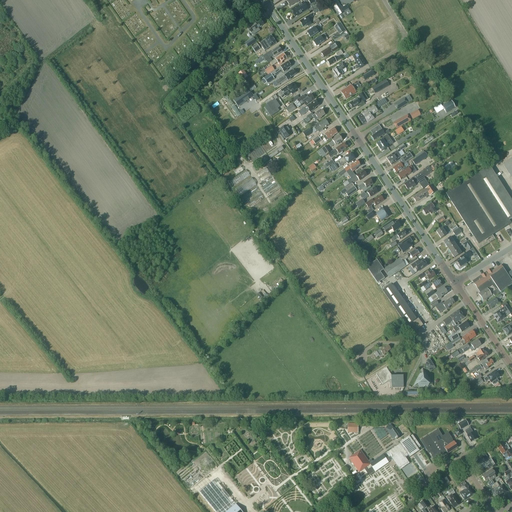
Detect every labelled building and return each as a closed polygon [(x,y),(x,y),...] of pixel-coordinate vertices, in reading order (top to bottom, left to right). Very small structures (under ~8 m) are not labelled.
[(306,10),(306,9),(307,8),(306,6),(310,4),(312,4),(315,2),(313,0),(306,0),(303,2),(295,7),(295,8),(292,11),(295,16),(299,14),(300,14),(302,13),(301,12),(302,12),(302,11),(303,11),(304,11),(306,10)] [(340,5),(335,8),(339,15),(344,12),(342,8),(340,5)] [(308,26),(311,24),(308,19),(312,17),(311,15),(307,17),(300,22),(303,27),(307,25),(308,26)] [(256,22),(254,19),(246,25),(253,35),(260,31),(258,28),(263,24),(260,20),(256,22)] [(340,35),(345,31),(340,23),(334,27),(340,35)] [(314,28),(314,27),(307,32),(310,38),(318,33),(316,30),(321,27),(319,25),(314,28)] [(316,47),(324,42),(322,39),(326,37),(324,34),(320,37),(313,42),(316,47)] [(265,51),(268,48),(270,47),(276,43),(271,36),(265,39),(263,41),(259,43),(265,51)] [(322,54),(321,55),(322,57),(323,57),(324,58),(328,55),(330,54),(330,53),(332,52),(333,52),(333,51),(333,52),(338,49),(334,43),(329,46),(330,47),(330,48),(328,49),(321,53),(322,54)] [(271,51),(268,52),(268,53),(262,56),(262,57),(264,59),(264,60),(265,60),(269,57),(273,55),(274,57),(282,52),(279,47),(271,52),(271,51)] [(340,56),(343,54),(341,50),(335,53),(337,56),(336,56),(334,57),(333,57),(327,61),(327,62),(327,63),(328,64),(329,64),(330,66),(333,64),(337,62),(336,62),(342,59),(340,56)] [(273,61),(270,63),(272,66),(278,63),(279,65),(282,63),(281,62),(286,59),(283,54),(275,59),(273,61)] [(366,65),(361,56),(354,60),(360,69),(366,65)] [(271,73),(263,78),(263,79),(266,83),(272,79),(273,77),(283,70),(284,72),(287,70),(286,69),(291,66),(290,66),(290,65),(290,64),(289,64),(288,62),(271,73)] [(337,77),(337,78),(342,74),(341,71),(346,68),(343,65),(342,62),(338,65),(339,67),(338,68),(338,67),(332,71),(335,74),(334,75),(334,76),(335,77),(336,77),(337,77)] [(242,81),(248,77),(243,70),(238,74),(242,81)] [(277,85),(282,82),(286,79),(288,81),(290,79),(290,78),(296,74),(296,73),(295,71),(293,71),(293,70),(292,71),(292,70),(284,75),(280,78),(278,80),(275,82),(277,85)] [(365,80),(374,75),(371,70),(362,75),(365,80)] [(382,82),(375,86),(379,92),(386,88),(389,86),(386,80),(382,82)] [(353,86),(352,87),(351,86),(341,92),(345,99),(356,92),(355,91),(356,90),(356,91),(361,87),(358,83),(353,86)] [(297,89),(294,85),(293,85),(292,84),(289,86),(289,85),(285,88),(278,93),(282,99),(287,95),(285,93),(288,91),(289,94),(291,93),(292,94),(296,92),(294,90),(297,89)] [(247,89),(233,99),(238,107),(253,97),(247,89)] [(303,96),(297,100),(297,101),(294,103),(298,108),(302,105),(304,103),(305,105),(314,99),(311,94),(304,98),(303,96)] [(223,98),(221,100),(223,103),(235,119),(241,115),(227,95),(223,98)] [(350,105),(349,106),(351,108),(351,107),(352,108),(357,105),(358,107),(364,103),(363,102),(366,100),(362,95),(361,96),(359,97),(357,99),(352,101),(353,102),(349,104),(350,105)] [(397,110),(408,103),(404,98),(394,105),(397,110)] [(384,99),(376,103),(379,108),(387,103),(384,99)] [(271,117),(279,111),(277,108),(280,107),(275,100),(273,102),(272,101),(267,104),(267,105),(264,107),(271,117)] [(301,116),(306,113),(306,112),(307,112),(310,112),(318,106),(315,100),(306,107),(303,109),(303,108),(298,112),(301,116)] [(446,113),(455,108),(451,101),(442,106),(446,113)] [(289,114),(296,109),(292,104),(285,109),(289,114)] [(362,113),(362,114),(358,117),(362,124),(367,121),(368,122),(374,118),(371,114),(377,110),(374,105),(362,113)] [(314,115),(312,113),(307,116),(308,117),(303,121),(305,124),(310,121),(310,120),(313,118),(316,121),(318,119),(319,119),(321,118),(325,115),(321,110),(315,114),(314,115)] [(417,110),(409,114),(413,120),(421,116),(417,110)] [(396,129),(410,120),(407,115),(393,123),(396,129)] [(329,125),(325,119),(319,123),(318,123),(314,125),(315,127),(317,131),(317,130),(319,133),(323,130),(322,129),(329,125)] [(279,130),(283,135),(286,139),(292,134),(286,125),(279,130)] [(385,134),(381,129),(379,125),(370,131),(373,134),(372,135),(373,136),(371,137),(374,141),(379,137),(385,134)] [(302,133),(305,137),(312,132),(309,128),(302,133)] [(336,132),(336,131),(335,130),(334,128),(327,133),(325,134),(325,135),(323,137),(327,142),(332,139),(331,138),(331,137),(332,137),(333,137),(333,136),(337,133),(337,132),(336,132)] [(382,140),(376,144),(381,151),(387,147),(393,144),(390,140),(389,139),(387,136),(387,135),(381,139),(382,140)] [(251,140),(253,139),(252,136),(242,143),(243,144),(245,147),(252,142),(251,140)] [(321,140),(318,136),(312,140),(315,145),(321,140)] [(337,145),(338,144),(342,141),(342,140),(342,139),(341,138),(340,138),(339,136),(332,140),(333,141),(329,144),(331,147),(335,144),(335,145),(336,145),(337,145)] [(432,137),(422,143),(423,146),(434,139),(432,137)] [(348,148),(344,143),(336,149),(335,149),(328,154),(330,157),(338,152),(339,154),(340,154),(342,153),(342,152),(348,148)] [(283,150),(281,146),(267,156),(269,159),(261,164),(262,166),(260,167),(261,169),(263,168),(272,162),(270,159),(281,151),(283,150)] [(326,155),(331,152),(327,146),(322,149),(326,155)] [(393,153),(386,158),(391,166),(398,161),(397,160),(401,157),(397,151),(393,154),(393,153)] [(354,158),(354,157),(353,156),(351,153),(344,158),(344,157),(337,162),(340,166),(347,162),(348,164),(350,162),(351,161),(355,159),(354,158)] [(410,153),(401,159),(404,163),(405,162),(405,163),(410,160),(409,159),(412,157),(410,153)] [(352,172),(354,170),(355,170),(360,166),(357,161),(349,166),(344,169),(346,172),(350,169),(352,172)] [(393,168),(396,173),(401,170),(401,171),(406,168),(403,163),(401,165),(400,164),(393,168)] [(412,169),(410,166),(397,175),(401,180),(406,176),(411,173),(412,174),(416,171),(414,168),(412,169)] [(495,240),(492,236),(510,224),(511,223),(511,201),(489,166),(445,194),(473,237),(471,238),(479,250),(489,243),(495,239),(495,240)] [(243,171),(241,167),(234,172),(236,176),(243,171)] [(266,168),(257,174),(259,178),(269,172),(266,168)] [(407,190),(412,186),(413,187),(415,186),(414,184),(417,182),(416,182),(421,178),(422,180),(421,180),(424,183),(421,185),(423,189),(428,185),(426,182),(424,179),(424,178),(423,177),(432,172),(429,168),(425,171),(424,170),(410,180),(408,180),(408,181),(409,182),(404,185),(407,190)] [(250,176),(246,170),(228,182),(231,188),(250,176)] [(366,175),(364,171),(360,173),(356,176),(355,175),(351,178),(353,181),(354,180),(355,182),(358,180),(359,181),(362,179),(362,178),(366,175)] [(272,176),(269,172),(259,179),(262,182),(272,176)] [(251,178),(235,189),(240,196),(256,185),(251,178)] [(372,184),(369,179),(363,183),(358,187),(360,190),(363,188),(365,191),(370,187),(369,186),(372,184)] [(277,184),(274,180),(262,188),(265,192),(277,184)] [(345,189),(341,192),(342,195),(347,191),(354,187),(352,183),(344,188),(345,189)] [(280,188),(277,185),(265,193),(268,197),(280,188)] [(421,192),(413,197),(416,202),(424,197),(423,195),(427,192),(429,194),(430,196),(434,193),(436,191),(432,185),(429,186),(425,189),(421,192)] [(258,187),(241,198),(247,206),(262,195),(258,187)] [(354,187),(352,188),(345,193),(348,197),(357,191),(354,187)] [(364,200),(369,196),(370,198),(373,195),(377,192),(377,191),(375,187),(374,188),(374,187),(367,192),(367,193),(365,194),(364,192),(360,195),(362,199),(363,198),(364,200)] [(434,196),(434,198),(444,192),(442,189),(433,195),(434,196)] [(372,199),(365,204),(368,208),(374,204),(376,206),(384,200),(380,195),(372,201),(372,199)] [(358,208),(365,203),(362,199),(355,204),(358,208)] [(423,211),(423,212),(424,214),(425,214),(426,215),(430,212),(431,214),(436,211),(433,205),(436,203),(435,201),(431,204),(431,203),(426,206),(427,207),(422,210),(423,211)] [(381,221),(382,220),(385,218),(385,219),(390,215),(385,207),(380,210),(380,211),(376,213),(381,221)] [(369,220),(375,216),(372,212),(366,216),(369,220)] [(446,220),(444,216),(443,217),(436,221),(439,224),(445,220),(445,221),(446,220)] [(398,223),(397,221),(393,224),(391,221),(382,227),(386,233),(392,229),(394,231),(397,229),(401,227),(399,223),(398,223)] [(442,228),(436,232),(441,238),(446,235),(444,231),(446,229),(444,227),(442,228)] [(459,228),(453,232),(456,236),(461,232),(459,228)] [(383,234),(380,229),(374,233),(377,238),(383,234)] [(404,230),(390,239),(392,242),(398,237),(400,239),(401,239),(402,238),(407,235),(404,230)] [(356,244),(364,239),(362,235),(354,240),(356,244)] [(443,242),(447,248),(454,243),(452,239),(454,238),(453,236),(451,238),(451,237),(443,242)] [(410,243),(412,242),(409,238),(398,246),(403,253),(409,249),(409,248),(412,246),(410,243)] [(447,248),(450,253),(458,248),(455,245),(457,243),(456,241),(454,243),(447,248)] [(458,248),(450,253),(454,258),(461,253),(459,250),(461,249),(460,247),(458,248)] [(418,253),(419,252),(418,250),(416,250),(415,249),(409,253),(409,252),(400,258),(402,262),(409,257),(410,255),(412,258),(419,254),(418,253)] [(473,249),(470,251),(475,259),(478,257),(473,249)] [(468,258),(472,256),(469,251),(460,257),(461,259),(457,262),(458,264),(458,265),(459,266),(460,266),(460,267),(464,264),(465,265),(466,264),(466,263),(467,262),(465,260),(468,258)] [(389,278),(406,267),(402,262),(400,258),(393,263),(383,270),(389,278)] [(377,260),(366,267),(377,283),(384,278),(380,272),(383,270),(377,260)] [(413,270),(410,272),(412,275),(417,272),(421,269),(421,270),(427,265),(427,264),(426,262),(425,262),(424,260),(421,262),(419,260),(410,266),(413,270)] [(490,296),(491,295),(493,294),(494,296),(500,292),(511,284),(511,271),(507,274),(501,266),(492,271),(491,269),(486,272),(472,281),(480,293),(479,294),(483,301),(488,298),(488,297),(489,297),(490,296)] [(424,272),(418,276),(420,279),(426,275),(429,280),(435,275),(432,272),(430,270),(425,273),(424,272)] [(430,281),(426,284),(423,286),(426,290),(433,285),(436,289),(442,285),(438,279),(432,283),(430,281)] [(412,333),(423,325),(418,318),(416,319),(392,284),(382,291),(403,321),(407,326),(412,333)] [(441,298),(441,297),(447,292),(444,288),(430,297),(433,301),(438,298),(439,300),(441,298)] [(486,304),(487,306),(487,307),(488,308),(489,308),(489,309),(496,305),(497,305),(499,304),(497,301),(502,298),(500,295),(495,298),(486,304)] [(449,308),(449,307),(454,303),(451,298),(443,304),(441,302),(435,307),(440,313),(446,309),(447,310),(449,308)] [(503,319),(505,317),(503,314),(505,312),(508,316),(511,312),(507,305),(498,311),(493,315),(498,322),(503,319)] [(464,317),(459,310),(449,316),(450,317),(443,321),(445,325),(452,321),(455,324),(464,317)] [(460,326),(459,324),(453,328),(455,332),(460,329),(462,332),(469,327),(469,326),(468,325),(467,324),(466,322),(460,326)] [(511,323),(502,329),(507,336),(511,332),(511,323)] [(466,334),(466,335),(465,335),(465,336),(462,338),(463,340),(461,342),(462,345),(465,344),(469,341),(469,340),(475,336),(472,331),(468,334),(467,334),(466,334)] [(461,340),(459,337),(451,343),(452,345),(461,340)] [(472,343),(471,344),(468,346),(467,345),(465,346),(461,348),(463,352),(464,352),(470,349),(471,351),(474,349),(474,350),(481,345),(477,340),(473,343),(472,343)] [(384,347),(374,353),(377,357),(383,354),(383,355),(387,352),(390,349),(388,346),(384,348),(384,347)] [(484,352),(482,349),(478,352),(468,359),(467,357),(463,360),(466,365),(477,358),(480,362),(482,360),(482,359),(488,356),(485,352),(484,352)] [(360,358),(355,361),(359,368),(363,365),(365,365),(360,358)] [(427,362),(425,364),(428,369),(434,366),(429,359),(426,361),(427,362)] [(484,362),(474,368),(477,372),(483,367),(485,370),(488,368),(488,367),(493,363),(491,360),(489,361),(488,359),(484,362)] [(390,388),(403,387),(402,375),(396,375),(391,375),(388,370),(386,368),(376,374),(383,385),(390,380),(390,388)] [(419,387),(434,386),(423,368),(422,373),(420,373),(412,387),(416,384),(419,387)] [(497,374),(495,371),(487,376),(487,377),(484,379),(485,382),(489,379),(491,382),(492,381),(493,383),(498,381),(496,379),(499,377),(498,376),(498,375),(497,374)] [(484,382),(481,378),(475,382),(478,386),(484,382)] [(457,424),(461,430),(469,425),(465,420),(457,424)] [(358,424),(348,424),(348,432),(358,432),(358,428),(358,424)] [(391,424),(385,428),(394,440),(396,439),(397,439),(398,438),(397,438),(399,436),(391,424)] [(470,429),(469,427),(464,430),(465,432),(467,435),(469,438),(471,442),(477,439),(474,435),(474,434),(474,433),(473,433),(473,432),(472,432),(470,429)] [(383,429),(372,430),(380,441),(387,436),(383,429)] [(453,442),(452,440),(452,439),(450,436),(448,432),(443,436),(438,429),(420,440),(428,453),(429,453),(434,459),(439,456),(441,455),(442,455),(442,456),(444,455),(444,453),(443,453),(445,452),(446,451),(448,454),(458,447),(454,442),(453,442)] [(353,455),(349,458),(359,473),(364,469),(367,474),(368,474),(369,476),(371,474),(389,462),(392,460),(392,459),(392,458),(399,468),(407,462),(404,459),(408,456),(409,458),(410,458),(408,456),(413,453),(417,449),(419,451),(418,449),(421,447),(412,435),(410,437),(409,436),(408,436),(409,437),(403,442),(400,444),(399,443),(400,444),(396,446),(386,454),(372,463),(370,464),(360,450),(353,455)] [(507,451),(502,444),(498,447),(504,457),(507,455),(508,457),(511,454),(511,453),(509,450),(507,451)] [(487,457),(486,455),(482,457),(474,462),(478,467),(485,462),(483,460),(487,457)] [(495,477),(493,473),(494,473),(491,470),(482,476),(485,481),(489,479),(490,480),(495,477)] [(215,479),(199,492),(215,511),(226,511),(236,504),(215,479)] [(490,487),(491,486),(494,489),(495,488),(496,489),(492,492),(497,498),(502,495),(494,484),(492,480),(488,483),(490,487)] [(460,493),(465,500),(473,494),(469,489),(468,487),(464,482),(459,485),(460,488),(462,487),(464,490),(460,493)] [(502,495),(507,492),(502,485),(498,488),(497,487),(499,486),(496,482),(494,484),(502,495)] [(449,496),(447,498),(451,504),(454,508),(460,504),(453,494),(450,497),(449,496)] [(420,502),(425,509),(428,506),(424,500),(420,502)] [(446,505),(443,500),(439,503),(442,507),(440,509),(442,511),(445,511),(449,510),(446,505)]
